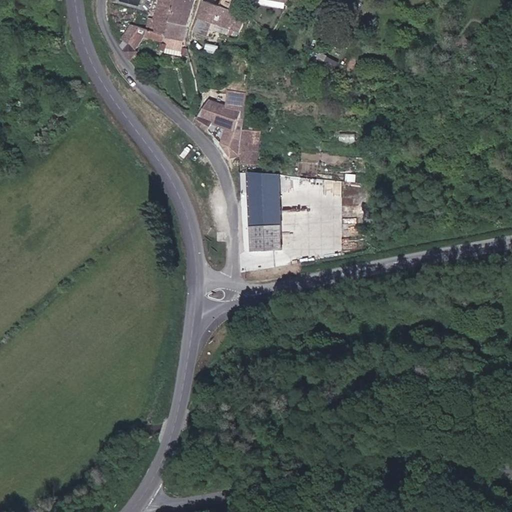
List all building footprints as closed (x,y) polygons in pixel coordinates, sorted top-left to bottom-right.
[(150,27),(149,37),(168,41),(172,21),(176,0),(162,0),(160,18),(152,16),(150,27)] [(200,0),(176,0),(172,21),(196,26),(200,0)] [(217,22),(221,4),(210,0),(208,0),(201,31),(214,34),(217,22)] [(210,0),(221,4),(239,10),(242,0),(210,0)] [(248,12),(239,10),(221,4),(217,22),(243,29),(248,12)] [(172,21),(168,41),(166,52),(170,52),(171,47),(188,50),(187,56),(190,56),(196,26),(172,21)] [(145,35),(149,37),(150,27),(137,24),(131,34),(137,39),(130,50),(138,60),(146,49),(142,43),(145,35)] [(171,47),(170,52),(187,56),(188,50),(171,47)] [(223,122),(221,138),(231,152),(238,152),(242,126),(247,89),(228,86),(226,103),(209,96),(196,116),(204,122),(208,116),(213,119),(223,122)] [(208,116),(204,122),(208,126),(213,119),(208,116)] [(254,127),(242,125),(242,126),(238,152),(240,160),(243,160),(254,162),(256,153),(250,152),(254,127)] [(277,172),(246,171),(252,249),(282,247),(277,172)]
